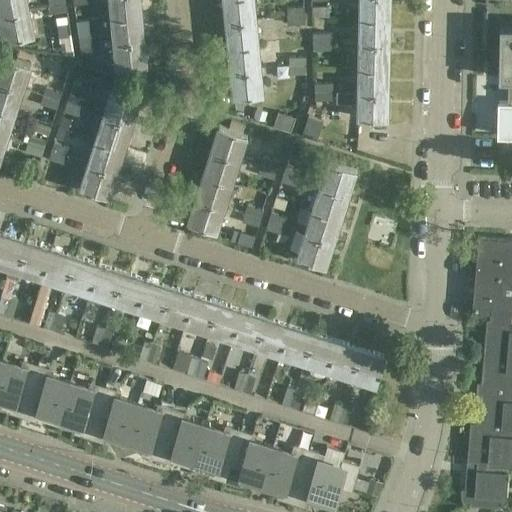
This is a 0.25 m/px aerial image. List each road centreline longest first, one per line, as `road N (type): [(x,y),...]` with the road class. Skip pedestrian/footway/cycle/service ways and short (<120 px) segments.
road 1 (residential): [(436,328),(144,236)]
road 2 (residential): [(184,0),(185,101),(144,236)]
road 3 (residential): [(439,211),(444,0)]
road 4 (secondary): [(199,511),(0,446)]
road 5 (unclassified): [(398,511),(431,404),(436,328)]
road 6 (residential): [(144,236),(0,187)]
